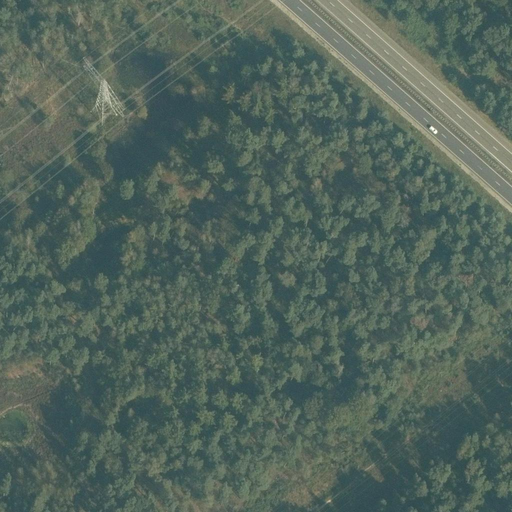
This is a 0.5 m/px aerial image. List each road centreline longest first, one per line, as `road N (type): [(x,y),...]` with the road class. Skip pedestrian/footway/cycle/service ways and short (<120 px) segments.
road 1 (trunk): [(286,0),(511,198)]
road 2 (trunk): [(511,165),(325,0)]
